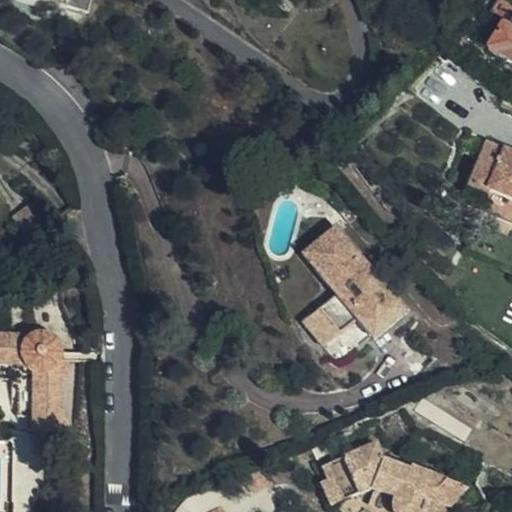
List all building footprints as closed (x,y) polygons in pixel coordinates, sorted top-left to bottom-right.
[(36,0),(68,11),(71,0),(36,0)] [(511,64),(511,16),(509,14),(487,50),(511,64)] [(511,153),(486,143),(457,215),(490,228),(493,220),(511,227),(511,153)] [(65,218),(49,196),(26,213),(42,236),(65,218)] [(404,328),(329,242),(294,274),(327,313),(294,343),(317,370),(351,341),(368,360),(404,328)] [(0,341),(0,373),(15,373),(14,385),(22,391),(22,421),(22,422),(38,423),(38,435),(70,436),(70,421),(65,420),(65,381),(71,381),(71,357),(68,357),(66,351),(62,346),(57,342),(50,339),(41,339),(33,342),(0,341)] [(15,373),(0,373),(0,385),(14,385),(15,373)] [(446,509),(465,488),(411,464),(408,468),(382,457),(375,442),(323,464),(328,477),(320,480),(333,509),(366,494),(392,503),(390,509),(390,511),(426,511),(430,505),(446,509)]
